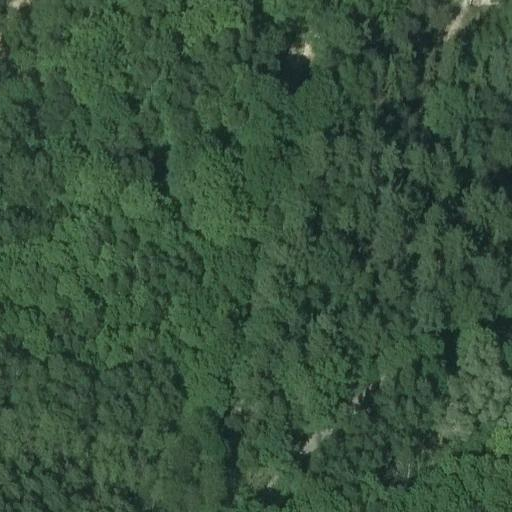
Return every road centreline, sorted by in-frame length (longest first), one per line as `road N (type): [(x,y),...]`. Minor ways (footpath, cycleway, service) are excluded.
road 1 (track): [(230,511),(230,450),(252,295),(312,142),(304,97),(237,0)]
road 2 (track): [(261,511),(295,453),(391,379),(511,368)]
